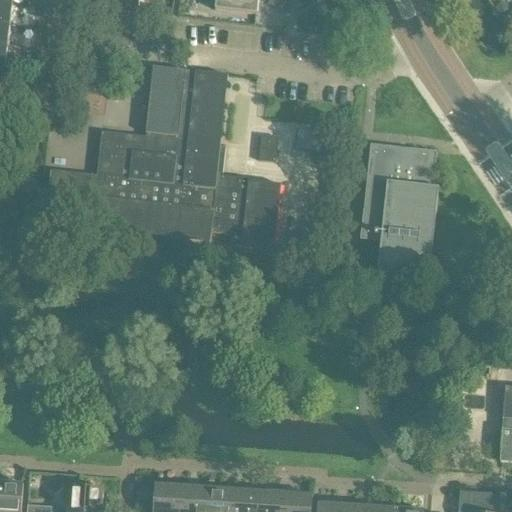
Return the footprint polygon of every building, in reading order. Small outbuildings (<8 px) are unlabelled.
[(259,0),(216,0),(215,12),(258,17),(259,0)] [(287,0),(276,0),(270,5),(275,11),(288,1),(287,0)] [(46,2),(45,10),(61,12),(62,4),(46,2)] [(0,4),(0,26),(11,28),(13,6),(0,4)] [(61,12),(45,10),(44,18),(60,20),(61,12)] [(0,26),(0,48),(8,49),(11,28),(0,26)] [(33,53),(38,59),(51,48),(45,42),(33,53)] [(8,49),(0,48),(0,70),(5,72),(8,49)] [(51,48),(38,59),(44,65),(56,55),(51,48)] [(102,134),(97,178),(50,174),(48,193),(37,192),(33,225),(67,229),(67,226),(81,228),(80,230),(211,244),(212,235),(232,237),(231,248),(274,252),(281,187),(222,180),(226,148),(221,148),(228,78),(153,69),(145,139),(102,134)] [(279,140),(262,138),(259,162),(276,164),(279,140)] [(381,244),(378,273),(429,278),(439,191),(433,190),(437,154),(371,147),(366,192),(371,192),(366,241),(361,241),(361,242),(381,244)] [(511,390),(506,390),(505,389),(504,406),(505,406),(503,432),(502,432),(500,463),(511,464),(511,390)] [(0,484),(0,511),(21,511),(23,486),(0,484)] [(153,511),(180,511),(182,488),(155,486),(153,511)] [(180,511),(206,511),(208,490),(182,488),(180,511)] [(69,489),(67,511),(101,511),(103,491),(69,489)] [(206,511),(232,511),(234,492),(208,490),(206,511)] [(232,511),(258,511),(260,493),(234,492),(232,511)] [(258,511),(284,511),(286,495),(260,493),(258,511)] [(499,511),(500,496),(460,493),(458,511),(499,511)] [(286,495),(284,511),(311,511),(313,497),(286,495)]
